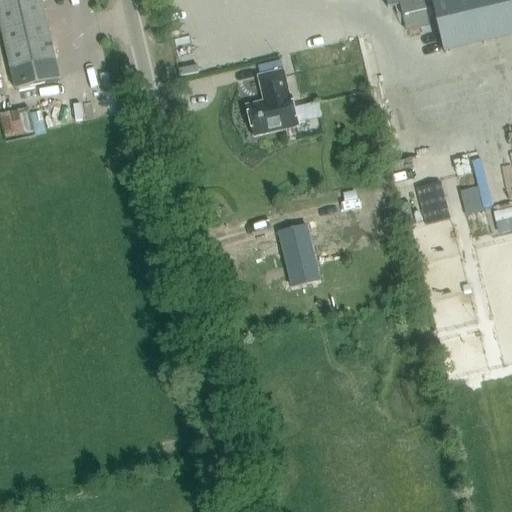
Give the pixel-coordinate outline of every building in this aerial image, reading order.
[(0,0),(0,20),(16,90),(60,80),(41,0),(0,0)] [(511,0),(431,0),(440,47),(511,34),(511,0)] [(289,95),(283,70),(258,75),(264,101),(246,105),(253,136),(298,126),(291,94),(289,95)] [(30,106),(0,114),(6,136),(35,129),(30,106)] [(419,188),(430,223),(454,216),(443,180),(419,188)] [(463,191),(470,213),(486,208),(479,186),(463,191)] [(288,242),(282,244),(292,288),(320,282),(307,227),(286,232),(288,242)]
